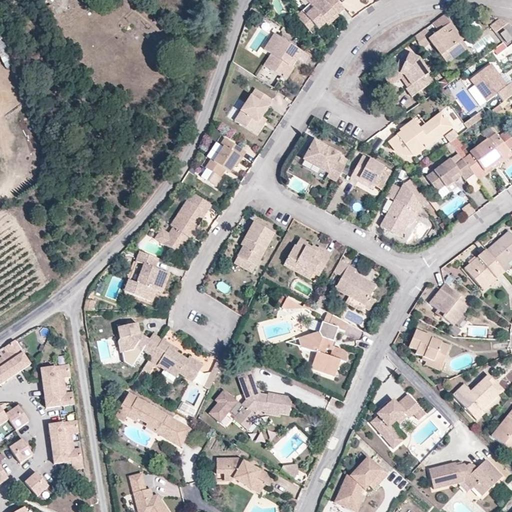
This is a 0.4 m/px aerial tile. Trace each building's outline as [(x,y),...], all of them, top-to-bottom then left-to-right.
[(318,29),(325,22),(335,13),(336,15),(343,8),(336,0),(324,0),(324,1),(323,0),(305,0),(309,4),(295,16),(307,29),(313,24),(318,29)] [(337,16),(336,15),(335,13),(325,22),(327,25),(337,16)] [(459,42),(451,31),(454,28),(450,22),(449,23),(443,15),(432,23),(438,31),(428,38),(446,63),(467,48),(461,40),(459,42)] [(494,32),(507,23),(500,18),(490,26),(494,32)] [(424,38),(429,33),(425,28),(414,36),(422,48),(428,43),(424,38)] [(462,39),(454,28),(451,31),(459,42),(461,40),(462,39)] [(511,38),(505,30),(500,34),(506,42),(511,38)] [(262,49),(269,54),(277,58),(269,70),(284,80),(292,68),(290,66),(286,64),(292,56),(295,58),(302,63),(307,55),(272,33),(262,49)] [(12,53),(3,37),(0,39),(0,54),(3,59),(12,53)] [(269,70),(277,58),(269,54),(262,65),(269,70)] [(411,85),(407,88),(406,89),(411,96),(432,82),(427,74),(428,73),(418,58),(408,54),(403,63),(398,60),(396,64),(381,74),(389,85),(400,78),(404,75),(411,85)] [(290,66),(295,58),(292,56),(286,64),(290,66)] [(511,81),(511,82),(506,86),(501,79),(500,77),(490,64),(470,79),(474,85),(486,101),(496,93),(502,101),(511,94),(511,81)] [(511,82),(505,73),(500,77),(501,79),(506,86),(511,82)] [(411,85),(404,75),(400,78),(407,88),(411,85)] [(486,101),(474,85),(467,90),(479,106),(486,101)] [(256,123),(260,117),(271,100),(253,89),(233,120),(255,135),(261,126),(256,123)] [(455,99),(447,89),(441,93),(449,103),(455,99)] [(467,128),(486,114),(482,109),(463,123),(467,128)] [(405,127),(400,132),(387,141),(394,150),(403,155),(414,155),(452,127),(440,112),(419,129),(413,120),(404,126),(405,127)] [(261,126),(264,120),(260,117),(256,123),(261,126)] [(455,138),(458,136),(454,130),(445,137),(449,142),(455,138)] [(466,157),(462,160),(474,175),(478,181),(486,175),(484,172),(510,153),(508,150),(511,147),(511,138),(506,131),(498,137),(496,134),(470,153),(471,154),(466,157)] [(204,167),(205,168),(211,172),(205,181),(214,186),(219,178),(218,177),(223,169),(228,172),(233,164),(238,157),(240,158),(244,152),(223,138),(218,145),(222,147),(217,154),(212,162),(209,160),(204,167)] [(336,159),(340,152),(315,138),(308,150),(304,148),(301,153),(305,155),(304,157),(329,171),(327,175),(336,179),(345,164),(336,159)] [(462,146),(455,138),(449,142),(449,143),(455,151),(457,154),(462,160),(466,157),(459,148),(462,146)] [(455,151),(449,143),(445,146),(451,154),(455,151)] [(212,162),(217,154),(214,152),(209,160),(212,162)] [(352,172),(367,179),(374,183),(384,165),(362,153),(352,172)] [(486,175),(511,155),(510,153),(484,172),(486,175)] [(474,175),(462,160),(457,154),(426,177),(437,192),(444,186),(446,188),(453,182),(450,179),(455,175),(458,179),(461,176),(465,182),(474,175)] [(381,187),(391,169),(384,165),(374,183),(381,187)] [(205,181),(211,172),(205,168),(199,177),(205,181)] [(367,179),(352,172),(351,175),(365,183),(367,179)] [(428,201),(411,178),(403,184),(421,207),(428,201)] [(449,193),(457,187),(453,182),(446,188),(449,193)] [(417,214),(421,207),(403,184),(401,189),(394,201),(380,227),(400,238),(408,223),(414,212),(417,214)] [(394,201),(401,189),(392,184),(385,196),(394,201)] [(194,228),(209,205),(190,192),(169,225),(171,227),(167,233),(160,243),(170,249),(175,242),(182,247),(188,238),(183,235),(190,225),(194,228)] [(462,208),(469,217),(476,212),(469,202),(462,208)] [(411,224),(417,214),(414,212),(408,223),(411,224)] [(247,238),(243,245),(237,255),(255,265),(274,232),(253,221),(244,237),(247,238)] [(188,238),(194,228),(190,225),(183,235),(188,238)] [(160,243),(167,233),(159,229),(153,238),(160,243)] [(511,233),(510,231),(487,250),(505,271),(511,266),(508,262),(507,261),(511,256),(511,233)] [(296,262),(313,271),(319,275),(331,252),(318,245),(317,247),(315,252),(310,249),(304,246),(306,243),(307,242),(299,238),(295,245),(294,244),(284,261),(293,266),(296,262)] [(177,254),(182,247),(175,242),(170,249),(177,254)] [(487,250),(486,250),(465,268),(479,284),(492,273),(497,278),(500,276),(505,271),(487,250)] [(162,284),(166,273),(153,268),(157,258),(138,251),(134,261),(142,264),(135,283),(127,280),(122,291),(150,302),(154,291),(157,282),(162,284)] [(255,265),(237,255),(233,262),(252,272),(255,265)] [(342,275),(348,264),(339,259),(333,270),(342,275)] [(309,278),(311,275),(313,271),(296,262),(293,266),(284,261),(283,264),(309,278)] [(369,296),(375,284),(354,272),(355,269),(348,264),(342,275),(335,287),(348,295),(364,304),(363,306),(369,309),(374,299),(369,296)] [(484,290),(497,278),(492,273),(479,284),(484,290)] [(159,293),(162,284),(157,282),(154,291),(159,293)] [(463,302),(459,299),(461,296),(445,283),(430,303),(438,309),(444,314),(446,315),(444,317),(454,325),(455,323),(462,314),(465,310),(468,307),(463,302)] [(283,304),(286,297),(281,295),(278,301),(283,304)] [(321,309),(327,298),(321,295),(315,306),(321,309)] [(361,310),(363,306),(364,304),(348,295),(345,301),(361,310)] [(286,309),(291,300),(286,297),(283,304),(281,306),(286,309)] [(304,307),(291,300),(286,309),(304,308),(304,307)] [(331,346),(332,341),(337,328),(344,330),(347,323),(332,314),(328,324),(321,322),(317,332),(298,337),(300,346),(316,352),(310,368),(334,376),(339,360),(345,362),(346,357),(345,354),(343,350),(333,346),(331,346)] [(458,325),(465,317),(462,314),(455,323),(458,325)] [(153,332),(150,337),(148,340),(140,336),(140,331),(137,322),(118,326),(120,337),(118,340),(121,351),(133,348),(135,345),(136,344),(143,348),(152,354),(162,337),(153,332)] [(446,354),(450,346),(432,338),(432,337),(416,330),(409,346),(417,350),(416,352),(423,355),(428,357),(442,364),(446,354)] [(150,337),(140,331),(140,336),(148,340),(150,337)] [(187,358),(176,351),(169,346),(171,343),(162,337),(152,354),(143,367),(148,371),(153,362),(157,365),(158,363),(164,367),(176,375),(179,371),(192,380),(203,363),(189,354),(187,358)] [(14,375),(31,363),(15,340),(0,349),(0,353),(2,356),(14,375)] [(0,384),(14,375),(2,356),(0,357),(0,384)] [(440,370),(442,364),(428,357),(426,361),(425,363),(440,370)] [(209,389),(221,362),(217,359),(204,386),(209,389)] [(65,385),(64,377),(71,376),(69,364),(41,368),(43,388),(65,385)] [(176,375),(164,367),(160,373),(172,381),(176,375)] [(255,415),(259,411),(260,409),(265,410),(281,413),(281,410),(290,411),(292,397),(268,392),(268,394),(267,396),(258,395),(256,388),(257,388),(250,370),(237,374),(246,399),(248,403),(245,407),(242,404),(224,389),(215,400),(218,402),(209,412),(220,421),(229,411),(235,416),(234,418),(245,427),(255,415)] [(482,410),(500,393),(492,384),(495,381),(492,377),(489,374),(471,391),(464,384),(453,394),(472,414),(480,407),(482,410)] [(503,389),(495,381),(492,384),(500,393),(503,389)] [(75,404),(73,391),(66,392),(65,385),(43,388),(46,407),(75,404)] [(267,396),(268,394),(260,393),(258,387),(257,388),(256,388),(258,395),(267,396)] [(191,428),(129,392),(116,415),(124,420),(128,415),(131,409),(160,426),(157,432),(181,446),(191,428)] [(420,407),(408,393),(397,403),(393,399),(388,403),(381,409),(377,413),(378,415),(371,421),(393,447),(402,439),(390,425),(396,420),(404,412),(407,415),(409,417),(413,413),(420,407)] [(381,409),(388,403),(387,401),(379,407),(381,409)] [(5,414),(9,419),(16,429),(16,430),(29,421),(18,405),(5,414)] [(0,424),(9,419),(5,414),(0,406),(0,424)] [(425,413),(420,407),(413,413),(419,419),(425,413)] [(478,420),(485,413),(482,410),(480,407),(472,414),(478,420)] [(160,426),(131,409),(128,415),(157,432),(160,426)] [(511,410),(492,435),(510,449),(511,446),(511,410)] [(398,422),(407,415),(404,412),(396,420),(398,422)] [(247,429),(258,417),(255,415),(245,427),(247,429)] [(73,441),(72,433),(79,432),(77,420),(48,424),(51,444),(73,441)] [(33,454),(22,438),(10,447),(20,463),(33,454)] [(84,468),(81,447),(74,448),(73,441),(51,444),(54,463),(71,461),(73,469),(84,468)] [(373,488),(387,474),(367,456),(350,475),(347,474),(334,502),(344,506),(346,501),(350,500),(356,503),(361,493),(369,484),(373,488)] [(256,477),(266,483),(270,485),(275,477),(262,469),(261,470),(239,457),(217,458),(217,472),(225,472),(225,480),(231,480),(233,477),(251,487),(256,477)] [(502,474),(487,458),(477,467),(474,464),(468,463),(466,465),(464,462),(462,463),(456,464),(455,462),(429,468),(434,488),(458,482),(464,480),(470,487),(473,485),(481,494),(502,474)] [(298,472),(297,464),(283,465),(280,471),(294,479),(298,472)] [(0,483),(8,478),(0,465),(0,483)] [(25,482),(37,496),(49,486),(36,471),(25,482)] [(168,511),(159,498),(156,500),(152,499),(151,495),(149,487),(145,488),(141,472),(129,475),(137,511),(168,511)] [(260,493),(266,483),(256,477),(251,487),(260,493)] [(470,487),(464,480),(458,482),(467,491),(470,487)] [(357,511),(364,494),(361,493),(356,503),(350,500),(346,501),(344,506),(357,511)]
